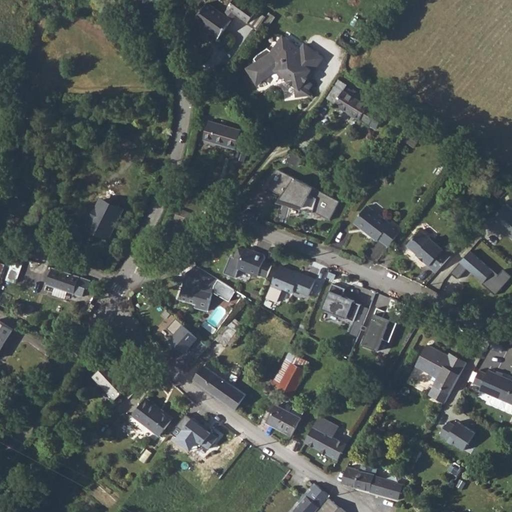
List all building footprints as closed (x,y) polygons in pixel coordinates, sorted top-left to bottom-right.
[(227,16),(219,10),(204,0),(202,0),(191,17),(215,34),(227,16)] [(242,0),(226,0),(223,4),(231,10),(252,24),(260,13),(242,0)] [(318,53),(299,40),(295,45),(287,39),(284,43),(275,36),(266,48),(262,44),(252,51),(248,55),(251,59),(242,65),(252,80),(271,66),(282,74),(281,76),(290,82),(292,92),(305,90),(304,85),(307,80),(301,75),(303,73),(301,72),(306,64),(309,66),(318,53)] [(335,85),(327,97),(353,113),(356,109),(361,113),(366,106),(360,102),(361,100),(354,96),(335,85)] [(204,123),(200,146),(233,153),(234,152),(242,153),(248,129),(238,126),(237,131),(204,123)] [(335,199),(275,165),(261,182),(278,191),(274,198),(292,204),(295,199),(309,207),(309,209),(325,218),(335,199)] [(121,211),(103,201),(91,226),(109,235),(121,211)] [(386,219),(361,202),(349,221),(373,238),(374,236),(386,244),(399,225),(388,217),(386,219)] [(499,229),(511,238),(511,216),(510,215),(511,212),(500,204),(487,223),(497,231),(499,229)] [(164,211),(162,223),(181,226),(183,213),(164,211)] [(451,254),(415,225),(402,242),(425,261),(425,263),(436,273),(451,254)] [(253,270),(267,276),(272,261),(258,255),(260,250),(239,243),(234,256),(232,255),(226,271),(238,276),(241,268),(252,272),(253,270)] [(471,249),(451,272),(458,278),(468,268),(495,295),(511,275),(504,270),(494,271),(471,249)] [(186,271),(178,298),(195,303),(194,306),(205,309),(211,292),(230,299),(237,288),(197,262),(187,268),(186,271)] [(317,281),(280,265),(273,285),(311,299),(317,281)] [(63,272),(55,269),(49,284),(57,288),(63,272)] [(74,295),(76,294),(81,279),(63,272),(57,288),(74,295)] [(91,289),(93,283),(81,279),(76,294),(84,298),(88,288),(91,289)] [(331,292),(324,310),(354,323),(362,306),(331,292)] [(375,314),(364,347),(380,354),(392,322),(375,314)] [(200,337),(178,317),(169,327),(175,334),(171,338),(187,352),(200,337)] [(0,355),(15,330),(0,321),(0,355)] [(235,329),(227,324),(225,327),(220,331),(215,337),(226,344),(235,329)] [(441,398),(444,393),(464,358),(452,351),(448,358),(444,356),(446,352),(425,340),(414,361),(435,373),(426,389),(441,398)] [(273,377),(270,383),(291,394),(306,368),(292,361),(281,381),(273,377)] [(100,362),(86,378),(109,399),(123,384),(100,362)] [(202,363),(193,377),(196,380),(206,387),(233,406),(244,390),(231,382),(202,363)] [(511,376),(486,364),(477,385),(490,391),(488,397),(489,399),(499,403),(501,403),(504,397),(511,401),(511,376)] [(130,410),(128,413),(156,434),(167,417),(152,406),(153,404),(140,394),(130,410)] [(267,422),(291,436),(302,419),(278,406),(267,422)] [(316,414),(303,438),(336,455),(344,439),(331,433),(336,425),(316,414)] [(465,451),(476,432),(459,419),(456,424),(450,420),(441,434),(465,451)] [(183,421),(174,433),(195,448),(204,436),(183,421)] [(345,461),(340,479),(353,483),(358,467),(358,465),(345,461)] [(358,467),(353,483),(396,497),(401,481),(373,472),(372,471),(358,467)] [(305,501),(312,508),(315,506),(326,493),(327,491),(315,480),(306,489),(304,488),(302,490),(304,492),(299,497),(300,498),(297,501),(301,505),(305,501)] [(346,511),(326,493),(315,506),(319,510),(317,511),(346,511)]
